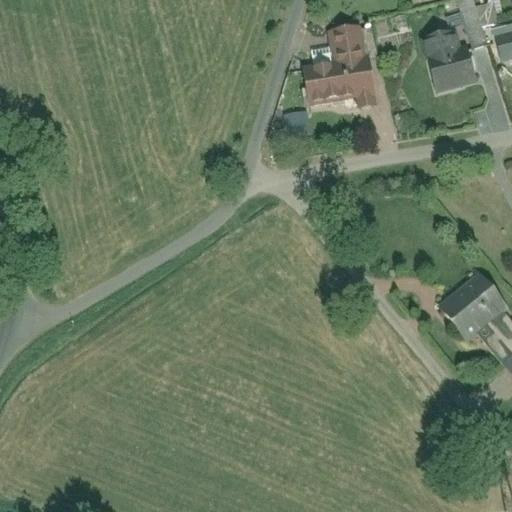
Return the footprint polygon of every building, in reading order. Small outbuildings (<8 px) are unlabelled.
[(495,9),(480,14),(486,32),(501,27),(495,9)] [(380,24),(383,43),(410,38),(407,20),(380,24)] [(313,111),(362,104),(365,121),(380,119),(377,101),(382,101),(377,66),(372,34),(334,40),(338,72),(308,76),(313,111)] [(511,34),(501,38),(510,69),(511,68),(511,34)] [(474,59),(467,60),(460,35),(425,45),(435,84),(439,100),(482,89),(474,59)] [(470,351),(483,341),(511,377),(511,319),(511,318),(482,282),(441,316),(470,351)]
